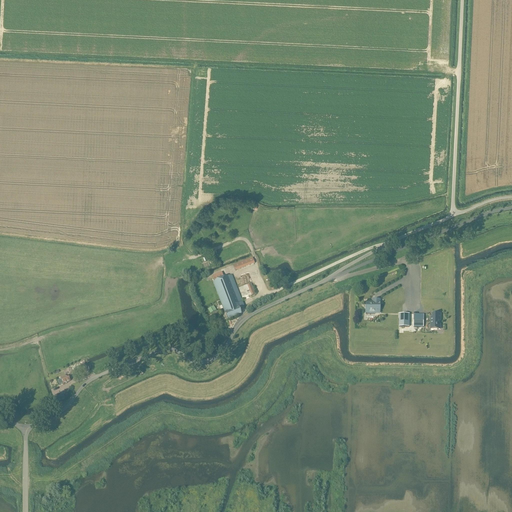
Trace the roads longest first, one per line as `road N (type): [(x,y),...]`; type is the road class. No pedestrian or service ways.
road 1 (unclassified): [(25,428),(66,407),(88,380),(155,352),(170,348),(209,361),(243,319),(332,277)]
road 2 (unclassified): [(452,216),(461,0)]
road 3 (unclassified): [(332,277),(511,206)]
road 4 (track): [(239,322),(262,296),(386,243)]
road 5 (unclassified): [(332,277),(452,216)]
